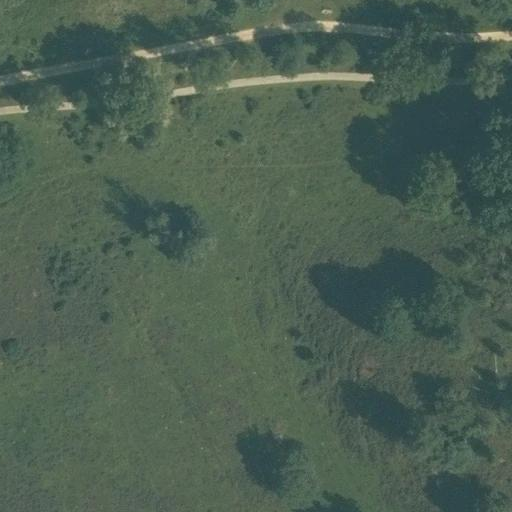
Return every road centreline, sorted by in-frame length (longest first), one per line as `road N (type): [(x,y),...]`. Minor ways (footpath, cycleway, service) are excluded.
road 1 (track): [(511,40),(313,25),(0,81)]
road 2 (unknown): [(511,128),(295,160),(121,163),(0,136)]
